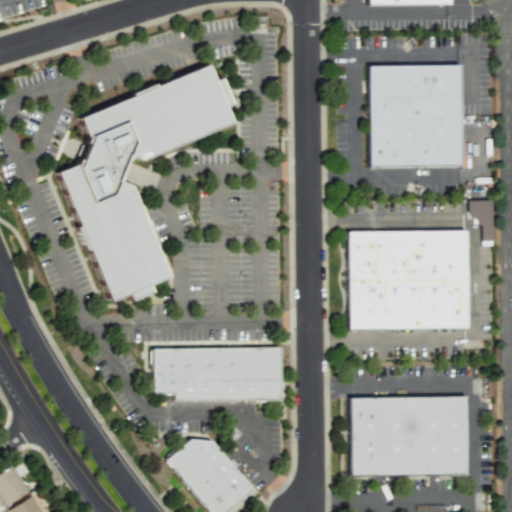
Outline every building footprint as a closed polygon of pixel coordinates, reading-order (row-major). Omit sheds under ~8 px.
[(449,0),(449,8),(357,9),(357,0),(449,0)] [(205,67),(231,125),(134,164),(120,159),(111,182),(129,188),(168,277),(105,305),(55,180),(71,175),(84,145),(73,121),(205,66),(205,67)] [(360,67),(360,170),(462,170),(462,67),(360,67)] [(340,232),(465,232),(465,330),(340,330),(340,232)] [(151,350),(277,349),(278,402),(172,403),(171,398),(151,399),(151,352),(151,350)] [(350,404),(468,405),(467,481),(350,480),(350,404)] [(208,439),(184,439),(158,460),(201,511),(224,511),(249,490),(208,439)] [(0,505),(26,491),(10,464),(0,470),(0,505)] [(6,509),(7,511),(39,511),(29,495),(6,509)]
